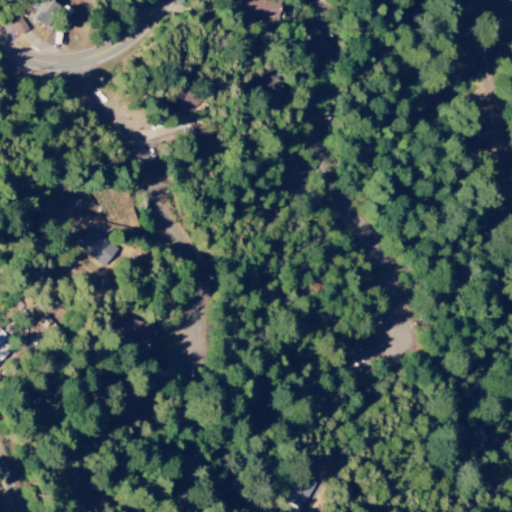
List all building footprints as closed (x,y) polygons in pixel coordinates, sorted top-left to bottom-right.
[(27,18),(47,29),(59,6),(47,0),(38,0),(35,7),(34,6),(27,18)] [(277,0),(242,0),(242,17),(277,19),(277,0)] [(17,36),(26,30),(18,18),(9,24),(17,36)] [(278,95),(278,77),(254,77),(254,95),(278,95)] [(195,87),(171,97),(179,116),(203,105),(195,87)] [(302,193),(295,167),(276,172),(282,198),(302,193)] [(115,248),(87,228),(74,246),(103,266),(115,248)] [(151,326),(116,316),(110,334),(145,345),(151,326)] [(0,361),(10,352),(3,344),(8,340),(0,331),(0,361)]
